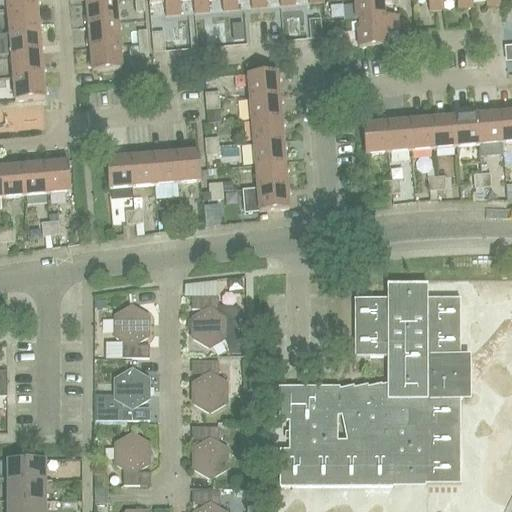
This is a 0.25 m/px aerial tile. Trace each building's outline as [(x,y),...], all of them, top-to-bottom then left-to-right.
[(37,0),(7,0),(8,13),(38,10),(37,0)] [(149,0),(150,5),(166,4),(167,19),(180,17),(178,0),(149,0)] [(178,0),(180,17),(182,17),(181,4),(194,2),(195,16),(209,15),(207,0),(178,0)] [(207,0),(209,15),(210,15),(209,1),(222,0),(224,14),(238,13),(236,0),(207,0)] [(236,0),(238,13),(239,13),(238,0),(251,0),(253,11),(267,10),(265,0),(236,0)] [(265,0),(267,10),(268,10),(266,0),(280,0),(282,9),(296,8),(294,0),(265,0)] [(358,0),(359,6),(356,6),(357,22),(386,20),(386,18),(385,5),(398,4),(397,0),(358,0)] [(413,0),(413,1),(428,0),(430,14),(446,12),(444,0),(413,0)] [(457,0),(459,11),(474,10),(473,0),(457,0)] [(502,8),(501,0),(487,0),(488,9),(502,8)] [(145,14),(144,1),(136,2),(138,14),(145,14)] [(89,29),(119,26),(117,3),(87,6),(89,29)] [(8,13),(10,35),(40,33),(38,10),(8,13)] [(357,22),(357,23),(358,23),(361,23),(362,34),(359,34),(360,52),(388,49),(387,34),(400,33),(399,17),(386,18),(386,20),(357,22)] [(310,23),(312,42),(312,43),(324,42),(322,22),(310,23)] [(231,43),(240,42),(239,24),(229,24),(231,43)] [(91,51),(121,49),(119,26),(89,29),(91,51)] [(12,58),(42,56),(40,33),(10,35),(12,58)] [(140,47),(148,47),(147,33),(139,34),(140,47)] [(153,36),(154,55),(154,56),(166,55),(164,35),(153,36)] [(148,47),(140,47),(141,60),(149,59),(148,47)] [(93,74),(123,72),(121,49),(91,51),(93,74)] [(14,81),(44,78),(42,56),(12,58),(14,81)] [(278,75),(248,77),(250,100),(280,98),(278,75)] [(44,78),(14,81),(16,104),(46,101),(44,78)] [(207,104),(220,103),(219,95),(206,96),(207,104)] [(280,98),(250,100),(253,123),(282,121),(280,98)] [(207,104),(208,112),(221,111),(220,103),(207,104)] [(511,114),(500,115),(503,146),(511,144),(511,114)] [(478,117),(480,148),(503,146),(500,115),(478,117)] [(455,119),(457,150),(480,148),(478,117),(455,119)] [(432,121),(435,152),(457,150),(455,119),(432,121)] [(282,121),(253,123),(255,146),(284,144),(282,121)] [(409,123),(412,154),(435,152),(432,121),(409,123)] [(386,125),(389,156),(412,154),(409,123),(386,125)] [(363,127),(366,158),(389,156),(386,125),(363,127)] [(207,150),(220,149),(219,141),(206,142),(207,150)] [(284,144),(255,146),(257,169),(286,167),(284,144)] [(220,149),(207,150),(207,158),(220,157),(220,149)] [(176,156),(179,186),(202,184),(199,154),(176,156)] [(179,186),(176,156),(153,158),(156,188),(179,186)] [(156,188),(153,158),(130,159),(133,190),(156,188)] [(133,190),(130,159),(108,161),(110,192),(133,190)] [(72,195),(69,165),(47,167),(49,197),(72,195)] [(49,197),(47,167),(24,169),(26,199),(49,197)] [(286,167),(257,169),(259,192),(288,189),(286,167)] [(26,199),(24,169),(1,170),(3,201),(26,199)] [(484,190),(483,177),(474,178),(476,191),(484,190)] [(483,177),(484,190),(492,190),(491,177),(483,177)] [(437,180),(438,193),(447,192),(446,179),(437,180)] [(438,193),(437,180),(429,181),(431,193),(438,193)] [(391,184),(392,197),(401,196),(400,183),(391,184)] [(392,197),(391,184),(384,184),(385,197),(392,197)] [(211,196),(223,195),(223,187),(210,187),(211,196)] [(288,189),(259,192),(261,215),(290,212),(288,189)] [(223,195),(211,196),(211,203),(224,202),(223,195)] [(180,208),(182,221),(190,220),(188,207),(180,208)] [(182,221),(180,208),(172,208),(173,221),(182,221)] [(136,226),(135,213),(127,214),(128,227),(136,226)] [(135,213),(136,226),(144,226),(143,213),(135,213)] [(53,238),(52,225),(43,226),(44,239),(53,238)] [(52,225),(53,238),(60,238),(59,225),(52,225)] [(6,232),(7,245),(15,244),(14,231),(6,232)] [(280,389),(280,390),(280,424),(290,424),(290,452),(281,452),(281,486),(281,490),(395,490),(395,487),(427,487),(462,486),(462,401),(464,401),(464,359),(464,358),(462,358),(462,301),(428,301),(428,286),(427,286),(388,286),(388,301),(356,301),(356,359),(390,360),(390,386),(383,388),(383,387),(370,390),(369,388),(355,391),(354,388),(341,391),(341,389),(280,389)] [(204,299),(203,299),(193,299),(193,312),(203,312),(209,312),(195,320),(193,323),(193,333),(193,339),(195,342),(209,350),(212,350),(226,342),(231,357),(243,357),(243,338),(238,338),(238,310),(220,310),(220,299),(216,299),(204,299)] [(118,318),(115,321),(116,337),(117,340),(126,345),(131,348),(135,348),(148,340),(150,337),(150,321),(148,318),(135,310),(131,310),(118,318)] [(135,348),(131,348),(126,345),(106,345),(106,360),(123,360),(132,360),(140,361),(150,361),(150,349),(150,348),(140,348),(135,348)] [(211,364),(211,377),(212,377),(220,377),(220,364),(211,364)] [(135,411),(149,403),(151,400),(150,384),(149,381),(135,373),(131,373),(118,381),(116,384),(116,400),(118,403),(124,407),(124,423),(151,423),(151,411),(135,411)] [(211,377),(209,377),(195,385),(194,388),(194,404),(195,407),(209,415),(213,415),(226,407),(228,404),(228,388),(226,385),(212,377),(211,377)] [(511,416),(500,416),(500,427),(511,427),(511,416)] [(220,430),(203,430),(204,443),(209,443),(213,443),(220,442),(220,430)] [(151,448),(149,446),(135,438),(132,438),(118,446),(116,449),(116,465),(118,468),(132,476),(135,476),(149,468),(151,465),(151,448)] [(194,454),(194,470),(196,473),(209,481),(213,480),(227,473),(229,470),(229,454),(227,451),(213,443),(209,443),(196,451),(194,454)] [(7,483),(47,483),(47,463),(7,463),(7,483)] [(125,476),(125,488),(141,488),(141,476),(125,476)] [(7,504),(47,504),(47,483),(7,483),(7,504)] [(107,490),(95,490),(95,506),(107,506),(107,490)] [(220,495),(204,495),(204,507),(221,507),(220,495)]
